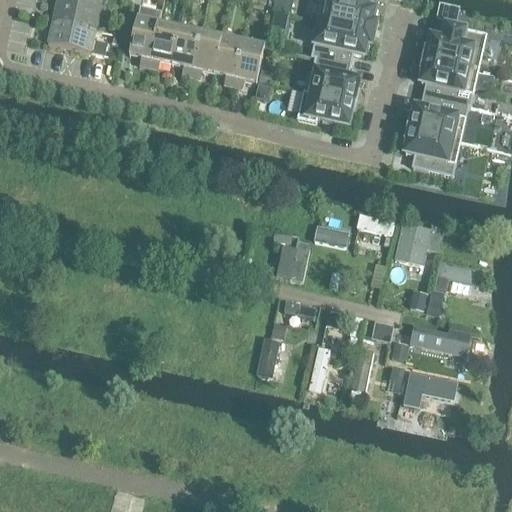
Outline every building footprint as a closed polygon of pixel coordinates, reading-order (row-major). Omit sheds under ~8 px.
[(103,0),(58,0),(58,3),(100,12),(103,0)] [(277,0),(274,12),(290,16),(293,4),(277,0)] [(324,2),(319,26),(374,38),(376,27),(372,26),(375,14),(369,13),(372,1),(368,0),(331,0),(330,4),(324,2)] [(58,3),(53,24),(96,34),(100,12),(58,3)] [(144,60),(142,70),(149,71),(159,25),(138,20),(130,57),(144,60)] [(96,34),(53,24),(48,45),(91,55),(96,34)] [(181,30),(159,25),(149,71),(157,73),(159,64),(172,67),(181,30)] [(319,26),(311,60),(350,69),(353,58),(365,61),(367,49),(371,50),(374,38),(319,26)] [(116,29),(114,37),(127,40),(129,32),(116,29)] [(425,52),(422,63),(478,76),(484,52),(474,50),(477,37),(465,34),(465,33),(446,29),(443,43),(431,40),(428,53),(425,52)] [(191,80),(202,34),(181,30),(172,67),(186,70),(184,78),(191,80)] [(223,39),(202,34),(191,80),(199,82),(201,73),(215,76),(223,39)] [(114,37),(113,45),(125,48),(127,40),(114,37)] [(227,88),(234,90),(244,44),(223,39),(215,76),(229,79),(227,88)] [(257,86),(265,49),(244,44),(234,90),(241,91),(243,82),(257,86)] [(303,96),(358,108),(360,97),(357,96),(359,84),(348,81),(350,69),(311,60),(311,61),(315,61),(307,97),(303,96)] [(432,90),(429,102),(468,110),(470,111),(475,91),(465,89),(468,74),(478,76),(422,63),(420,74),(423,75),(420,87),(432,90)] [(261,76),(258,85),(272,89),(274,79),(261,76)] [(265,102),(268,90),(258,87),(255,100),(265,102)] [(349,131),(351,119),(355,120),(358,108),(303,96),(297,124),(316,128),(317,124),(349,131)] [(409,122),(407,133),(460,145),(468,110),(429,102),(427,113),(415,111),(412,123),(409,122)] [(415,160),(412,172),(452,181),(460,145),(407,133),(404,145),(407,145),(404,158),(415,160)] [(393,240),(396,227),(361,219),(358,232),(393,240)] [(428,252),(440,255),(445,230),(432,227),(431,231),(402,225),(394,262),(424,268),(428,252)] [(345,253),(348,238),(317,231),(314,246),(345,253)] [(274,237),(273,246),(291,248),(292,239),(274,237)] [(392,251),(394,243),(385,241),(383,249),(392,251)] [(312,247),(298,244),(290,284),(305,286),(312,247)] [(484,274),(441,263),(438,279),(480,289),(484,274)] [(317,264),(312,289),(324,292),(329,266),(317,264)] [(425,301),(412,298),(409,314),(422,316),(425,301)] [(429,306),(426,320),(439,323),(442,309),(429,306)] [(314,323),(316,314),(286,307),(284,316),(314,323)] [(341,318),(330,316),(327,331),(338,333),(341,318)] [(393,330),(375,326),(371,343),(389,347),(393,330)] [(271,341),(283,343),(286,331),(274,328),(271,341)] [(453,357),(444,355),(448,337),(421,331),(417,350),(410,348),(406,364),(450,373),(453,357)] [(258,379),(273,382),(281,346),(266,343),(258,379)] [(409,350),(396,348),(393,363),(405,366),(409,350)] [(330,353),(318,350),(307,394),(320,397),(330,353)] [(371,354),(359,351),(350,395),(363,398),(371,354)] [(408,377),(406,390),(456,400),(459,387),(408,377)]
